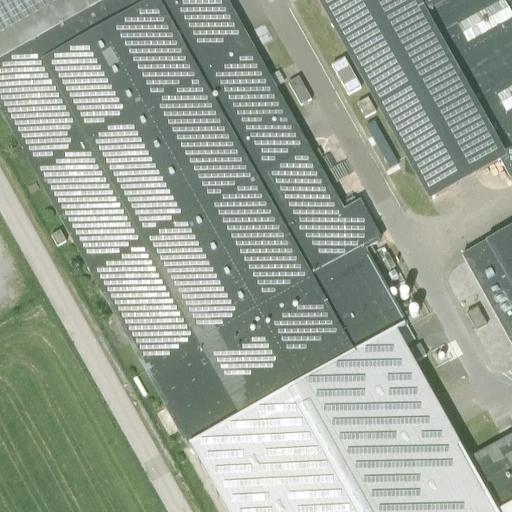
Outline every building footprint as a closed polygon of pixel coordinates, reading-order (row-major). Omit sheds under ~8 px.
[(411,325),(226,0),(0,0),(0,133),(183,455),(411,325)] [(504,163),(411,0),(308,0),(426,207),(504,163)] [(511,0),(411,0),(504,163),(511,176),(511,0)] [(511,230),(460,260),(511,351),(511,350),(511,230)] [(511,511),(511,443),(470,467),(496,511),(511,511)]
